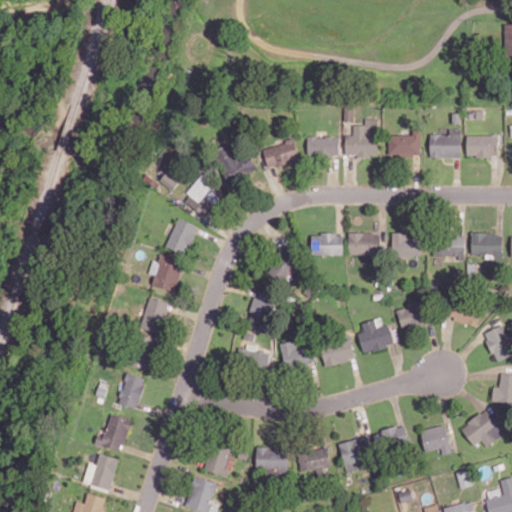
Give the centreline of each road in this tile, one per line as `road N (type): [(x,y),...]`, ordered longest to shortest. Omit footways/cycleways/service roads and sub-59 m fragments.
road 1 (residential): [(259,219),(228,262),(146,511)]
road 2 (residential): [(186,393),(244,407),(312,409),(446,372)]
road 3 (residential): [(259,219),(315,197),(511,196)]
